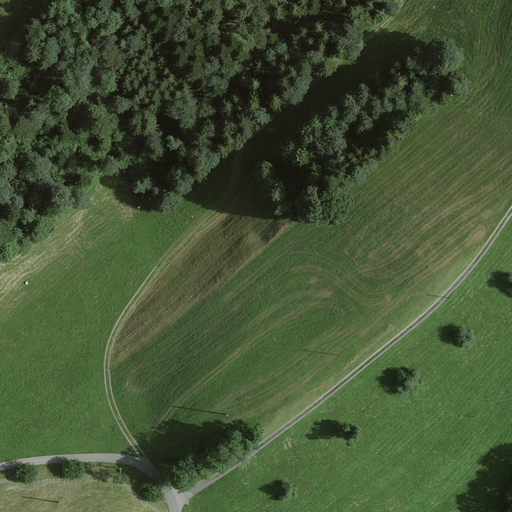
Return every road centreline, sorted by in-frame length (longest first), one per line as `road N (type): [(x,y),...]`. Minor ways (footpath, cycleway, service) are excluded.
road 1 (track): [(511,208),(459,282),(258,451),(173,499)]
road 2 (track): [(254,134),(239,178),(125,309),(106,355),(108,401),(150,468)]
road 3 (track): [(150,468),(95,457),(0,467)]
